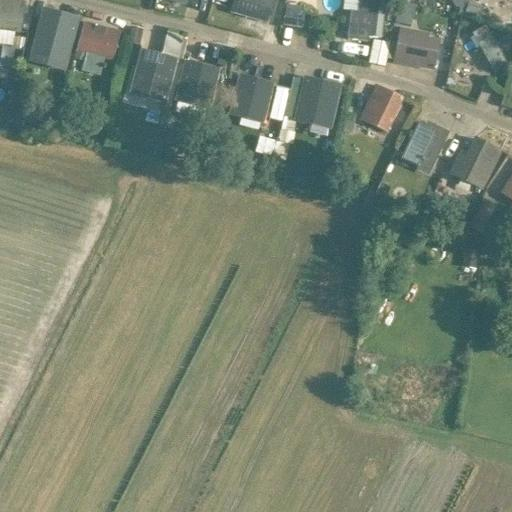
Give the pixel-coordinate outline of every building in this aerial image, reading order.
[(0,0),(0,30),(14,32),(19,33),(23,3),(0,0)] [(233,0),(230,13),(266,23),(272,0),(233,0)] [(380,39),(384,0),(358,0),(357,12),(351,12),(347,40),(367,42),(367,37),(380,39)] [(452,0),(450,8),(462,11),(464,0),(452,0)] [(478,17),(482,6),(470,2),(467,14),(478,17)] [(286,5),(283,26),(295,27),(297,12),(298,7),(286,5)] [(402,5),(400,20),(411,22),(414,7),(402,5)] [(26,64),(63,74),(78,19),(41,9),(26,64)] [(83,23),(76,52),(113,61),(120,32),(83,23)] [(140,45),(143,30),(131,27),(127,42),(140,45)] [(428,33),(397,27),(391,64),(433,72),(440,41),(427,38),(428,33)] [(507,66),(485,27),(472,34),(495,73),(507,66)] [(0,43),(12,46),(13,38),(14,32),(0,30),(0,43)] [(167,33),(161,56),(176,60),(182,37),(167,33)] [(506,36),(498,41),(503,48),(511,44),(506,36)] [(12,46),(11,50),(23,52),(25,40),(13,38),(12,46)] [(372,40),(366,64),(383,67),(388,44),(372,40)] [(344,42),(342,51),(366,58),(368,49),(344,42)] [(128,95),(165,105),(177,60),(176,60),(161,56),(140,50),(128,95)] [(186,64),(176,101),(207,108),(217,72),(186,64)] [(229,72),(227,80),(236,82),(238,74),(229,72)] [(231,114),(261,122),(271,86),(240,78),(231,114)] [(292,123),(330,131),(339,86),(303,78),(292,123)] [(376,86),(359,120),(386,133),(403,99),(376,86)] [(276,88),(269,119),(283,123),(284,118),(290,91),(276,88)] [(3,103),(0,114),(0,122),(7,125),(10,116),(13,105),(3,103)] [(13,105),(10,116),(23,119),(26,107),(13,104),(13,105)] [(351,136),(354,123),(345,121),(342,134),(351,136)] [(415,171),(428,177),(448,133),(426,123),(423,128),(416,124),(400,159),(417,167),(415,171)] [(280,131),(278,143),(292,145),(294,134),(280,131)] [(165,134),(162,145),(174,149),(178,138),(165,134)] [(448,176),(481,192),(501,152),(473,138),(463,157),(458,154),(448,176)] [(208,155),(204,170),(216,173),(219,158),(208,155)] [(511,176),(500,194),(511,201),(511,176)] [(327,185),(311,181),(308,194),(324,198),(327,185)] [(380,184),(376,193),(386,198),(390,189),(380,184)] [(473,218),(474,219),(470,229),(480,234),(485,224),(486,224),(495,206),(482,200),(473,218)] [(461,268),(475,270),(480,237),(467,234),(461,268)]
